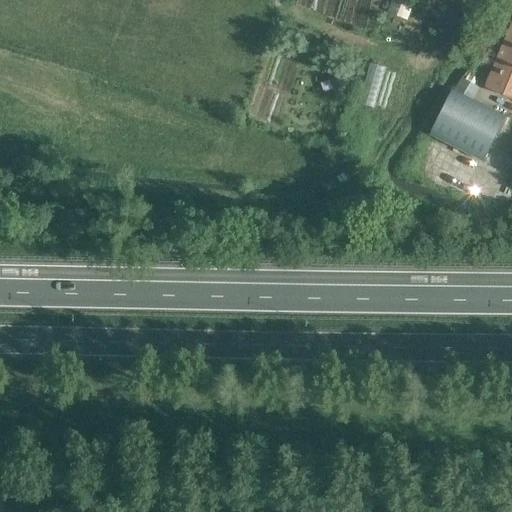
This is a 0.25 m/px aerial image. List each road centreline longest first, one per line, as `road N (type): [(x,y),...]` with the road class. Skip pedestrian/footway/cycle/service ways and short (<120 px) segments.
road 1 (trunk): [(511,293),(0,290)]
road 2 (trunk): [(0,341),(511,343)]
